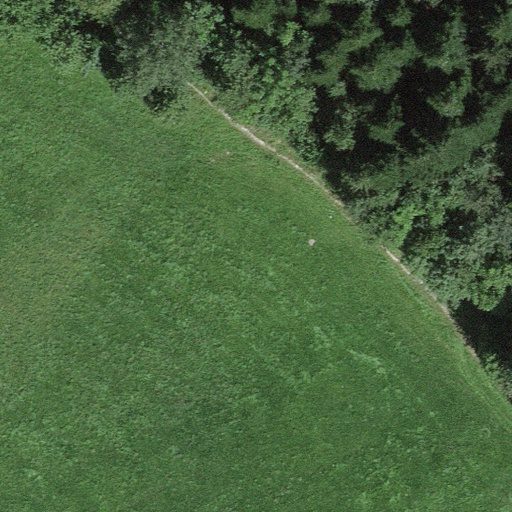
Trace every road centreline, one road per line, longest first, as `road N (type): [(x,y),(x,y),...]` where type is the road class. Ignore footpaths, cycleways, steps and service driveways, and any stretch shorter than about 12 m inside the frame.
road 1 (track): [(511,297),(414,295),(41,0)]
road 2 (track): [(511,404),(414,295)]
